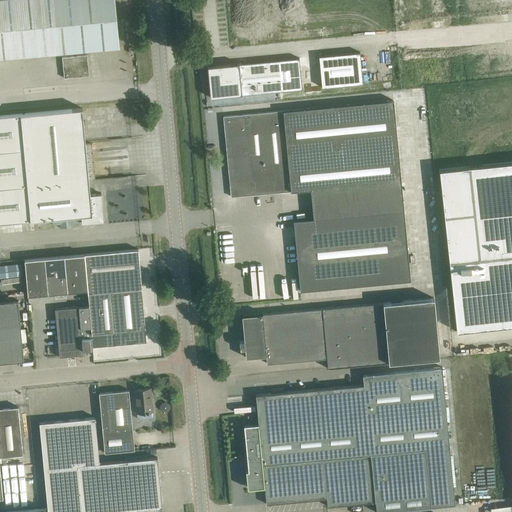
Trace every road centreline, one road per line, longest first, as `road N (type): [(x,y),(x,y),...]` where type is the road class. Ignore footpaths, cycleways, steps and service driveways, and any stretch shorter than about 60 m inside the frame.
road 1 (tertiary): [(188,362),(154,0)]
road 2 (unclassified): [(0,381),(188,362)]
road 3 (unknown): [(175,224),(0,239)]
road 4 (unknown): [(0,97),(85,89),(163,97)]
road 5 (tertiary): [(202,511),(188,362)]
